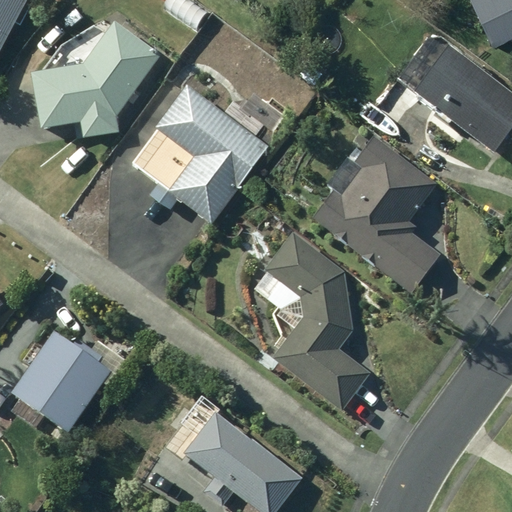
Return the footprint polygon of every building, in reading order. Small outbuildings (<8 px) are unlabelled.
[(0,0),(0,46),(25,0),(0,0)] [(511,0),(466,0),(488,47),(511,36),(511,0)] [(79,71),(26,79),(34,136),(75,130),(77,144),(115,138),(112,121),(158,59),(112,26),(79,71)] [(511,100),(443,52),(410,100),(492,158),(511,129),(511,100)] [(151,136),(189,162),(164,199),(209,231),(265,151),(181,92),(151,136)] [(343,163),(321,193),(329,198),(309,227),(408,298),(437,257),(409,237),(413,230),(406,225),(434,187),(369,141),(350,168),(343,163)] [(299,321),(267,366),(338,417),(367,375),(337,354),(351,334),(341,276),(286,238),(259,277),(295,302),(299,321)] [(108,377),(94,367),(98,362),(73,344),(68,351),(50,337),(4,402),(62,442),(108,377)] [(177,460),(209,486),(201,496),(219,510),(229,497),(247,511),(275,511),(299,482),(248,442),(245,446),(210,418),(177,460)]
